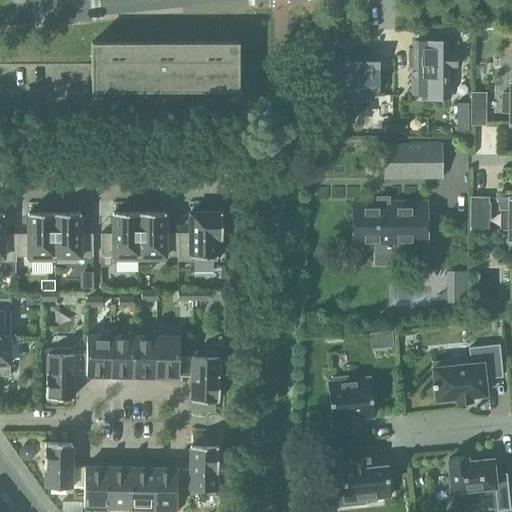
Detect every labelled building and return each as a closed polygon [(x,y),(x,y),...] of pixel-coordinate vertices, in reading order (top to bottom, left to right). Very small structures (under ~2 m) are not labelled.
[(141,42),(93,42),(92,43),(91,43),(91,44),(91,89),(91,90),(92,90),(141,90),(141,42)] [(141,42),(141,90),(189,90),(189,42),(141,42)] [(189,42),(189,90),(237,90),(238,90),(238,89),(238,43),(237,42),(189,42)] [(408,54),(408,73),(411,73),(412,101),(451,100),(451,74),(457,74),(457,53),(450,53),(450,46),(417,47),(417,53),(408,54)] [(371,53),(352,53),(352,56),(324,56),(325,96),(351,95),(351,101),(372,101),(372,95),(379,95),(378,61),(371,61),(371,53)] [(510,94),(502,94),(502,112),(510,112),(510,125),(511,125),(511,131),(511,130),(511,70),(510,71),(510,94)] [(472,93),(471,124),(485,124),(485,93),(472,93)] [(468,106),(456,106),(456,134),(468,134),(468,106)] [(393,127),(381,127),(381,135),(393,135),(393,127)] [(406,127),(393,127),(393,135),(405,135),(406,127)] [(386,177),(442,177),(442,145),(386,145),(386,177)] [(509,228),(508,252),(511,251),(511,191),(511,192),(511,198),(509,198),(509,211),(501,211),(501,228),(509,228)] [(483,229),(484,198),(471,198),(470,229),(483,229)] [(353,247),(427,247),(427,201),(353,201),(353,247)] [(0,212),(0,261),(16,262),(15,234),(4,234),(3,213),(0,212)] [(139,261),(139,212),(113,212),(113,233),(100,233),(100,267),(107,267),(113,261),(139,261)] [(177,261),(178,261),(177,233),(165,233),(165,212),(139,212),(139,261),(165,261),(165,256),(177,256),(177,261)] [(177,233),(178,261),(217,261),(217,239),(221,239),(221,212),(190,212),(190,233),(177,233)] [(28,262),(54,261),(54,213),(28,213),(28,234),(15,234),(16,262),(16,257),(28,257),(28,262)] [(54,213),(54,261),(55,261),(55,257),(76,257),(93,256),(93,233),(80,233),(80,213),(54,213)] [(0,337),(9,337),(9,292),(0,291),(0,337)] [(156,291),(141,291),(141,300),(156,300),(156,291)] [(193,291),(178,291),(178,300),(193,300),(193,291)] [(193,291),(193,300),(208,300),(208,291),(193,291)] [(41,292),(41,300),(56,300),(56,292),(41,292)] [(464,294),(456,294),(456,303),(464,303),(464,294)] [(102,297),(87,297),(87,306),(102,306),(102,297)] [(133,297),(118,297),(118,306),(133,306),(133,297)] [(132,336),(110,335),(109,375),(132,376),(133,331),(132,331),(132,336)] [(133,331),(132,376),(155,376),(156,331),(133,331)] [(179,332),(156,331),(155,376),(179,376),(179,332)] [(109,375),(110,335),(87,335),(86,375),(87,375),(109,375)] [(9,337),(0,337),(0,375),(10,376),(10,363),(9,337)] [(434,386),(436,400),(456,397),(456,402),(471,400),(471,396),(486,394),(484,378),(502,376),(499,345),(469,348),(470,363),(451,365),(451,360),(432,362),(434,382),(431,382),(432,386),(434,386)] [(45,397),(72,398),(73,349),(47,348),(47,371),(46,371),(45,397)] [(191,400),(218,400),(219,374),(217,374),(218,352),(192,351),(191,400)] [(364,431),(363,418),(372,417),(373,417),(373,412),(369,378),(348,380),(348,376),(332,378),(333,382),(328,382),(331,414),(332,421),(333,421),(337,420),(338,434),(364,431)] [(45,443),(44,469),(45,469),(45,487),(71,487),(72,443),(45,443)] [(216,473),(217,446),(190,445),(188,494),(214,495),(215,473),(216,473)] [(386,465),(372,467),(370,447),(344,449),(346,469),(341,470),(344,502),(349,501),(349,505),(365,503),(365,499),(390,497),(387,469),(386,465)] [(497,511),(510,509),(506,473),(494,475),(492,458),(467,461),(467,457),(448,459),(451,491),(480,488),(495,487),(497,508),(497,511)] [(84,467),(83,507),(107,507),(108,467),(84,467)] [(108,467),(107,507),(130,508),(131,468),(108,467)] [(131,468),(130,508),(152,508),(151,511),(152,511),(153,468),(131,468)] [(153,468),(152,511),(176,511),(177,468),(153,468)]
